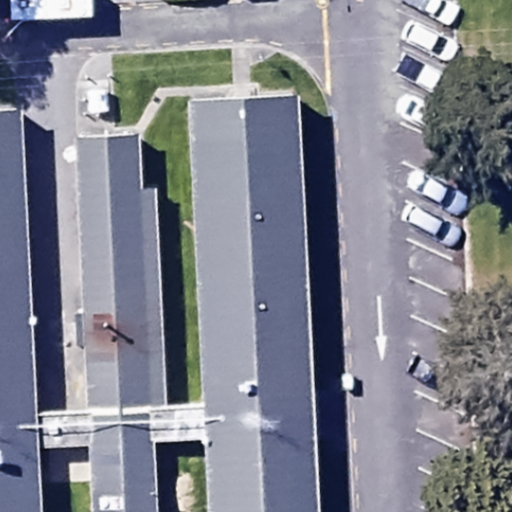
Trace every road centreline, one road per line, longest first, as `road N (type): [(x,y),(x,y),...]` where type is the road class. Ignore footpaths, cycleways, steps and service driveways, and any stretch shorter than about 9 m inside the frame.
road 1 (unclassified): [(348,14),(380,511)]
road 2 (unclassified): [(0,31),(348,14)]
